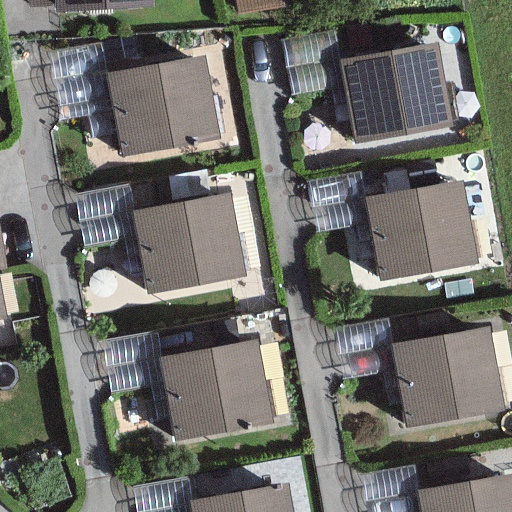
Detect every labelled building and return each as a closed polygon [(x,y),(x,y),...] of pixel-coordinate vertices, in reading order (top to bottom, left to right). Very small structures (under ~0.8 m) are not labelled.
[(150,0),(53,0),(54,13),(151,9),(150,0)] [(288,0),(233,0),(236,14),(290,5),(288,0)] [(336,124),(349,121),(339,60),(333,30),(278,40),(289,98),(330,91),(336,124)] [(436,43),(339,60),(349,121),(353,145),(451,128),(436,43)] [(92,138),(116,134),(105,75),(100,45),(48,54),(60,121),(88,116),(92,138)] [(204,56),(105,75),(116,134),(121,158),(219,140),(204,56)] [(362,259),(375,257),(364,198),(358,171),(306,181),(316,233),(356,225),(362,259)] [(462,181),(364,198),(375,257),(379,282),(477,265),(462,181)] [(130,277),(142,274),(131,212),(127,187),(75,196),(84,247),(124,240),(130,277)] [(228,195),(131,212),(142,274),(146,295),(245,277),(228,195)] [(388,406),(400,404),(390,344),(385,319),(332,329),(342,381),(382,373),(388,406)] [(488,327),(390,344),(400,404),(405,428),(504,411),(488,327)] [(157,419),(169,417),(158,359),(153,332),(101,341),(111,394),(151,387),(157,419)] [(256,340),(158,359),(169,417),(174,443),(272,424),(256,340)] [(419,511),(415,491),(410,465),(361,475),(368,511),(419,511)] [(511,511),(511,473),(415,491),(419,511),(511,511)] [(190,511),(188,502),(184,480),(132,489),(135,511),(190,511)] [(292,511),(287,483),(188,502),(190,511),(292,511)]
